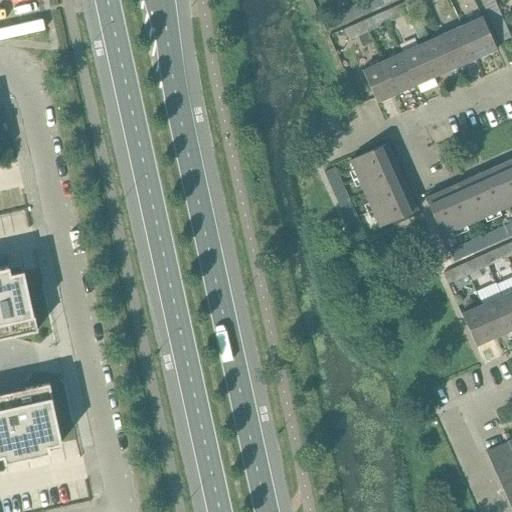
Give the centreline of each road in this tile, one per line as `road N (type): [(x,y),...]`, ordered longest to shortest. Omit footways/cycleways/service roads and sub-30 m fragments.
road 1 (secondary): [(106,0),(219,511)]
road 2 (secondary): [(273,511),(163,0)]
road 3 (unclassified): [(124,511),(34,99),(26,77),(0,63)]
road 4 (residential): [(342,144),(511,92)]
road 5 (residential): [(496,511),(455,416),(511,392)]
